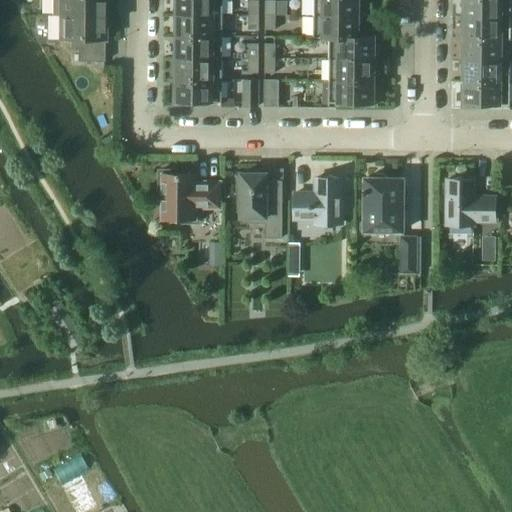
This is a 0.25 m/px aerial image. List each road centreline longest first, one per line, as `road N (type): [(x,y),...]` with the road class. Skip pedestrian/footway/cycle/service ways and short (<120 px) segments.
road 1 (residential): [(136,0),(134,111),(144,129),(163,136),(427,137)]
road 2 (residential): [(427,137),(426,0)]
